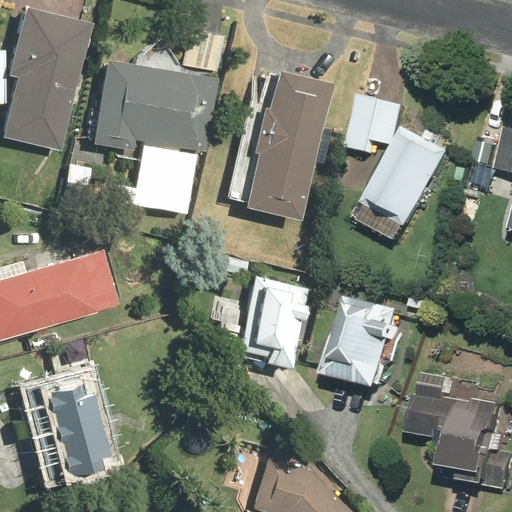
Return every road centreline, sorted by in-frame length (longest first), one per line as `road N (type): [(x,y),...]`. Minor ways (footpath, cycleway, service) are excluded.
road 1 (unknown): [(380,511),(275,387)]
road 2 (residential): [(391,0),(511,29)]
